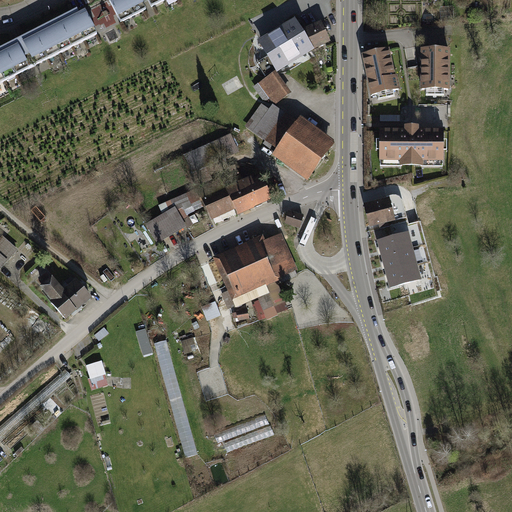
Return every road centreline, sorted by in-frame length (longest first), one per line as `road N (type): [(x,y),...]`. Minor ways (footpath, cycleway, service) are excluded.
road 1 (residential): [(349,188),(311,194),(156,269),(0,402)]
road 2 (secondary): [(350,0),(349,188)]
road 3 (secondary): [(349,188),(375,341)]
road 4 (track): [(116,301),(0,208)]
road 5 (secondary): [(414,472),(402,383),(375,341)]
road 6 (secondary): [(375,341),(414,472)]
